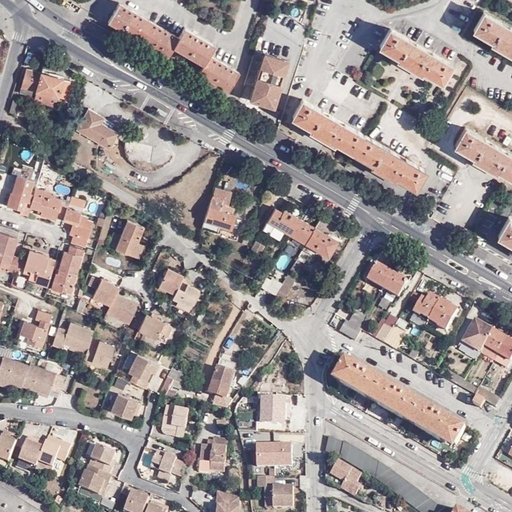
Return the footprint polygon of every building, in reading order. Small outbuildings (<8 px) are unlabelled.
[(230,90),(240,71),(211,54),(216,44),(185,27),(180,37),(119,2),(109,20),(170,55),(175,45),(205,62),(200,72),(230,90)] [(511,26),(484,11),(474,29),(493,41),(492,42),(511,54),(511,26)] [(442,81),(452,63),(390,28),(380,45),(399,56),(398,58),(421,72),(423,70),(442,81)] [(290,60),(256,49),(246,84),(255,87),(251,99),(275,107),(290,60)] [(37,91),(42,73),(27,69),(20,93),(36,97),(37,91)] [(71,81),(42,73),(38,91),(58,97),(66,99),(71,81)] [(58,97),(37,91),(36,97),(35,101),(55,107),(58,97)] [(415,188),(426,169),(304,98),(293,116),(312,127),(311,129),(334,143),(335,141),(372,163),(371,165),(395,179),(396,177),(415,188)] [(9,112),(19,120),(25,103),(14,100),(9,112)] [(104,117),(89,109),(77,129),(109,148),(118,132),(102,122),(104,117)] [(154,125),(147,139),(159,145),(166,131),(154,125)] [(511,178),(511,154),(466,127),(455,145),(474,156),(472,158),(497,172),(498,170),(511,178)] [(129,162),(161,163),(161,147),(130,145),(129,162)] [(198,179),(205,176),(203,171),(195,175),(198,179)] [(195,177),(188,181),(191,185),(198,181),(195,177)] [(32,210),(35,198),(31,197),(35,185),(18,179),(12,199),(11,199),(8,210),(22,214),(21,216),(29,219),(32,210)] [(184,185),(187,192),(192,189),(188,182),(184,185)] [(174,204),(186,194),(178,185),(166,195),(174,204)] [(199,225),(210,190),(195,185),(183,221),(199,225)] [(216,187),(213,196),(213,197),(223,200),(223,203),(229,205),(230,205),(234,192),(216,187)] [(58,220),(64,222),(68,210),(70,204),(64,201),(63,203),(56,200),(56,199),(53,197),(53,196),(37,192),(35,198),(32,210),(42,213),(41,217),(57,222),(58,220)] [(234,207),(230,205),(229,205),(223,203),(223,200),(213,197),(213,196),(205,221),(222,226),(232,229),(237,215),(232,214),(234,207)] [(283,211),(275,207),(267,221),(275,225),(283,211)] [(291,234),(300,218),(284,208),(283,211),(275,225),(284,230),(291,234)] [(113,211),(107,209),(105,219),(102,227),(97,243),(103,244),(113,211)] [(68,210),(64,222),(74,226),(70,237),(74,238),(72,244),(86,249),(93,224),(89,222),(89,220),(82,217),(82,215),(68,210)] [(330,237),(338,223),(323,214),(316,227),(306,243),(328,256),(337,241),(330,237)] [(96,225),(102,227),(105,219),(99,217),(96,225)] [(511,218),(509,217),(498,236),(511,244),(511,218)] [(306,243),(316,227),(300,218),(291,234),(306,243)] [(137,243),(143,227),(125,220),(119,236),(112,233),(107,246),(139,258),(144,245),(137,243)] [(220,233),(222,226),(205,221),(203,228),(220,233)] [(275,225),(267,221),(261,231),(267,235),(269,232),(279,238),(284,230),(275,225)] [(248,245),(253,229),(247,227),(242,243),(248,245)] [(13,257),(18,240),(2,235),(0,240),(0,270),(8,273),(9,271),(16,273),(20,259),(13,257)] [(264,245),(256,240),(251,248),(260,253),(264,245)] [(85,252),(71,248),(69,255),(65,253),(59,275),(56,274),(52,290),(63,293),(64,291),(73,294),(85,252)] [(308,254),(302,250),(291,270),(297,273),(308,254)] [(31,251),(26,269),(32,271),(30,280),(36,282),(36,284),(49,288),(56,262),(46,258),(47,256),(31,251)] [(162,251),(153,268),(159,271),(162,265),(162,264),(167,253),(162,251)] [(368,279),(383,288),(392,272),(377,263),(368,279)] [(174,295),(172,299),(178,303),(176,306),(188,312),(197,294),(186,288),(187,286),(180,282),(185,273),(169,266),(159,287),(167,291),(174,295)] [(408,281),(392,272),(383,288),(399,297),(408,281)] [(296,279),(288,274),(282,283),(276,294),(284,299),(296,279)] [(24,290),(27,279),(18,277),(17,284),(18,284),(17,288),(24,290)] [(90,285),(97,289),(101,281),(94,277),(90,285)] [(271,279),(266,277),(261,285),(266,288),(271,279)] [(266,288),(276,294),(282,283),(272,277),(271,279),(266,288)] [(101,281),(97,289),(93,297),(110,306),(106,313),(128,324),(137,306),(115,294),(118,288),(102,279),(101,281)] [(167,291),(159,287),(157,292),(165,295),(167,291)] [(165,295),(172,299),(174,295),(167,291),(165,295)] [(421,315),(430,320),(441,300),(430,294),(427,300),(422,298),(413,312),(420,316),(421,315)] [(86,303),(80,300),(80,301),(77,310),(82,313),(86,303)] [(458,310),(441,300),(430,320),(439,325),(438,327),(446,331),(458,310)] [(393,327),(404,309),(397,305),(392,316),(390,315),(386,321),(382,318),(372,336),(376,338),(384,325),(392,330),(393,327)] [(41,347),(52,316),(39,311),(35,320),(40,322),(38,328),(24,324),(20,335),(28,337),(26,342),(41,347)] [(355,311),(349,322),(353,325),(357,318),(363,322),(366,317),(355,311)] [(130,326),(138,330),(163,343),(171,327),(145,314),(141,322),(134,319),(130,326)] [(373,322),(366,317),(363,322),(370,326),(373,322)] [(353,325),(360,328),(363,322),(357,318),(353,325)] [(480,352),(484,346),(493,330),(475,320),(463,342),(469,346),(480,352)] [(366,332),(360,328),(353,325),(349,322),(347,321),(341,332),(360,343),(366,332)] [(69,330),(60,327),(53,344),(63,347),(65,343),(71,345),(85,350),(88,351),(84,361),(92,364),(94,361),(104,364),(108,366),(116,347),(101,341),(99,345),(91,342),(93,337),(95,331),(72,322),(69,330)] [(370,326),(363,322),(360,328),(366,332),(367,333),(370,326)] [(376,338),(385,343),(392,330),(384,325),(376,338)] [(393,327),(392,330),(385,343),(396,349),(398,345),(404,333),(393,327)] [(484,346),(498,354),(507,339),(493,330),(484,346)] [(511,359),(511,341),(507,339),(498,354),(495,359),(501,362),(504,357),(511,362),(511,359)] [(84,354),(85,350),(71,345),(70,349),(84,354)] [(411,352),(398,345),(396,349),(408,356),(411,352)] [(477,359),(480,352),(469,346),(465,352),(477,359)] [(484,346),(480,352),(495,360),(495,359),(498,354),(484,346)] [(419,352),(413,349),(411,352),(408,356),(415,360),(419,352)] [(31,365),(0,353),(0,377),(12,382),(23,386),(23,385),(38,390),(49,394),(51,389),(52,385),(62,389),(66,377),(32,363),(31,365)] [(153,370),(156,371),(159,365),(139,355),(130,373),(134,375),(131,382),(148,389),(152,380),(149,378),(153,370)] [(466,428),(347,358),(337,375),(343,379),(342,382),(448,445),(450,441),(457,445),(466,428)] [(220,359),(218,368),(235,373),(238,364),(220,359)] [(218,368),(214,382),(231,388),(235,373),(218,368)] [(162,393),(168,395),(173,385),(181,389),(187,375),(174,369),(162,393)] [(446,378),(461,387),(465,379),(450,370),(446,378)] [(0,381),(11,385),(12,382),(0,377),(0,381)] [(472,383),(465,379),(461,387),(468,391),(472,384),(472,383)] [(500,399),(510,382),(505,379),(496,396),(500,399)] [(231,388),(214,382),(211,394),(226,398),(228,399),(231,388)] [(478,388),(472,384),(468,391),(475,394),(478,388)] [(475,394),(477,396),(485,400),(496,406),(500,399),(496,396),(479,387),(478,388),(475,394)] [(258,423),(263,423),(264,398),(278,398),(278,393),(259,393),(259,408),(258,423)] [(143,403),(120,394),(113,411),(132,419),(136,410),(140,411),(143,403)] [(485,400),(477,396),(473,403),(480,408),(485,400)] [(264,398),(263,423),(286,424),(286,398),(278,398),(264,398)] [(192,410),(169,405),(165,426),(180,429),(178,435),(187,437),(192,410)] [(259,408),(238,407),(238,409),(237,411),(237,413),(237,415),(237,416),(240,427),(258,427),(258,423),(259,408)] [(228,428),(227,420),(218,421),(218,429),(228,428)] [(180,429),(165,426),(165,428),(164,430),(165,432),(166,433),(168,434),(169,435),(186,438),(187,437),(178,435),(180,429)] [(11,438),(3,434),(1,439),(0,439),(0,456),(10,461),(18,441),(11,438)] [(50,435),(48,440),(63,446),(64,441),(50,435)] [(328,444),(327,451),(340,457),(375,478),(419,511),(439,511),(442,508),(410,482),(393,469),(382,462),(345,440),(344,441),(330,435),(328,444)] [(214,445),(208,444),(204,444),(201,460),(212,462),(211,470),(225,472),(229,440),(215,438),(215,441),(214,445)] [(38,466),(40,461),(47,443),(38,440),(37,444),(28,440),(21,459),(38,466)] [(47,443),(40,461),(54,467),(59,456),(67,460),(73,445),(64,441),(63,446),(48,440),(47,443)] [(292,467),(292,444),(255,444),(255,467),(292,467)] [(97,469),(90,466),(89,466),(80,487),(99,495),(105,482),(109,484),(113,476),(111,475),(114,468),(112,467),(115,461),(118,453),(100,445),(93,459),(100,462),(97,469)] [(188,463),(184,461),(179,459),(179,457),(160,449),(153,466),(173,474),(174,472),(185,476),(188,463)] [(93,459),(90,466),(97,469),(100,462),(93,459)] [(358,482),(364,474),(340,460),(332,473),(346,481),(342,487),(356,496),(363,485),(358,482)] [(38,466),(37,468),(51,474),(54,467),(40,461),(38,466)] [(236,467),(229,468),(231,479),(239,479),(238,468),(236,467)] [(276,489),(276,479),(259,480),(259,490),(267,490),(267,501),(275,501),(275,510),(295,510),(295,489),(289,489),(289,493),(285,493),(285,489),(276,489)] [(103,497),(109,484),(105,482),(99,495),(103,497)] [(0,511),(38,511),(0,487),(0,511)] [(145,511),(151,498),(134,491),(126,511),(129,511),(145,511)] [(238,508),(239,497),(217,491),(216,506),(217,506),(216,511),(238,511),(239,508),(238,508)] [(102,498),(101,505),(113,508),(115,501),(102,498)]
